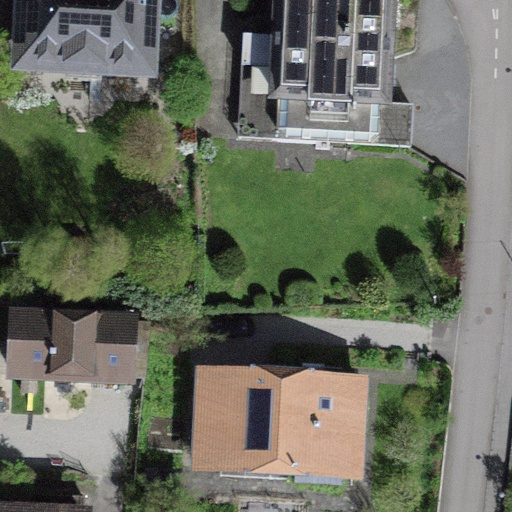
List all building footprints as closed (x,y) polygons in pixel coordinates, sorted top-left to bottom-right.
[(156,0),(19,0),(19,61),(35,61),(35,68),(157,68),(156,0)] [(274,117),(340,118),(340,150),(408,151),(408,119),(387,119),(389,11),(276,9),(274,117)] [(136,325),(13,323),(12,381),(135,383),(136,325)] [(361,389),(196,387),(195,474),(360,476),(361,389)] [(0,503),(0,511),(80,511),(81,503),(0,503)]
